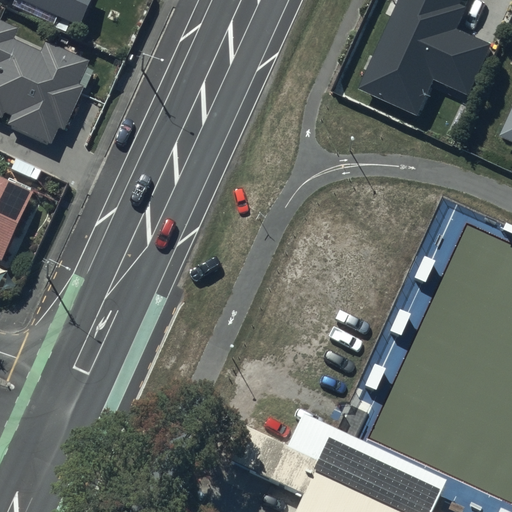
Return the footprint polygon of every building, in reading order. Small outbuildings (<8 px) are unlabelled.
[(17,0),(81,29),(94,0),(17,0)] [(465,9),(468,0),(406,0),(365,93),(422,119),(438,85),(473,100),(496,50),(462,35),(472,12),(465,9)] [(0,120),(1,121),(4,115),(11,118),(7,126),(50,147),(57,131),(65,135),(86,90),(80,87),(91,64),(47,43),(41,55),(13,42),(19,31),(0,22),(0,120)] [(0,260),(3,262),(33,194),(0,179),(0,260)] [(421,511),(246,430),(231,464),(304,497),(297,511),(421,511)]
